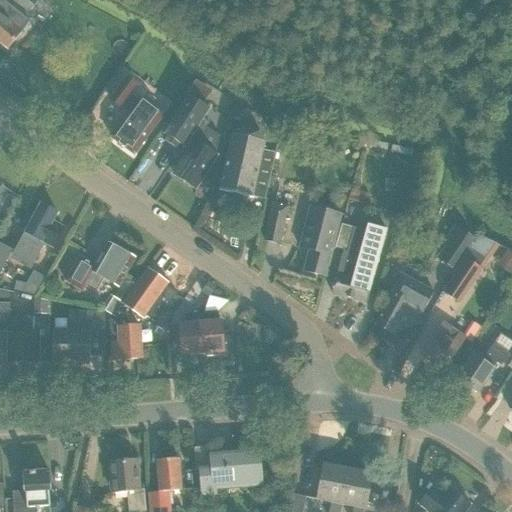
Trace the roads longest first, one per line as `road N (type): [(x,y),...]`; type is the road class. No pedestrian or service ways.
road 1 (unclassified): [(325,409),(300,329),(0,113)]
road 2 (tertiary): [(0,439),(325,409)]
road 3 (tertiary): [(511,495),(429,433),(325,409)]
